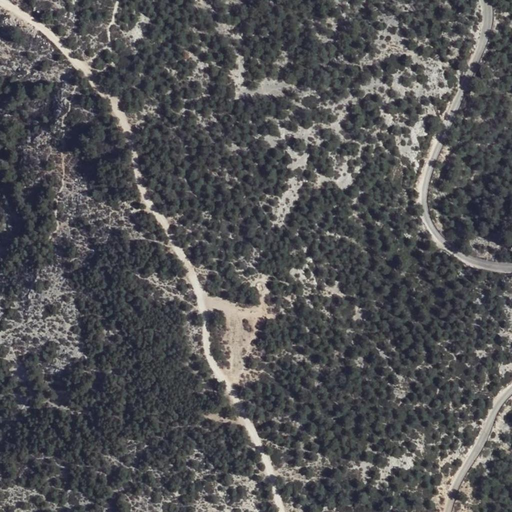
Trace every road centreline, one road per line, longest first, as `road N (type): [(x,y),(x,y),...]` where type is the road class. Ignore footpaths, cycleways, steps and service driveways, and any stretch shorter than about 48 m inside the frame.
road 1 (track): [(126,126),(146,197),(199,292),(208,352),(254,432),(281,511)]
road 2 (unclassified): [(487,0),(486,33),(428,174),(425,211),(458,253),(511,266)]
road 3 (track): [(0,2),(47,31),(126,126)]
road 4 (unclassified): [(511,388),(448,511)]
